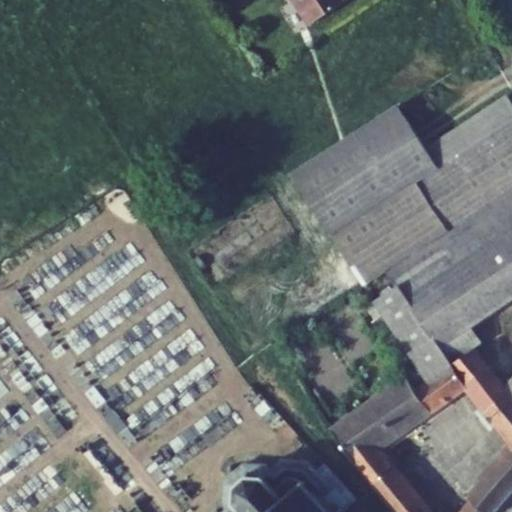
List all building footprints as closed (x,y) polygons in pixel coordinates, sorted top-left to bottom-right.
[(293,0),(306,21),(340,0),(293,0)] [(308,154),(338,207),(445,144),(441,137),(415,92),(308,154)] [(445,144),(511,104),(511,99),(510,96),(441,137),(445,144)] [(511,104),(445,144),(453,157),(511,122),(511,104)] [(511,122),(453,157),(445,144),(338,207),(372,266),(511,185),(511,122)] [(424,347),(449,332),(511,293),(511,191),(378,270),(395,298),(424,347)] [(424,347),(395,298),(385,304),(414,353),(424,347)] [(449,332),(424,347),(414,353),(422,367),(457,345),(449,332)] [(424,511),(367,437),(455,380),(502,439),(471,473),(487,489),(511,459),(511,416),(511,415),(511,348),(484,387),(457,345),(422,367),(406,378),(398,366),(322,414),(364,476),(392,511),(468,511),(474,505),(460,491),(439,511),(424,511)] [(338,478),(316,453),(310,473),(325,489),(338,478)] [(341,511),(340,510),(354,497),(338,478),(325,489),(310,473),(299,460),(294,463),(291,460),(274,459),(259,473),(253,466),(230,464),(214,479),(214,498),(222,507),(217,511),(341,511)] [(460,491),(474,505),(487,489),(471,473),(458,489),(460,491)]
